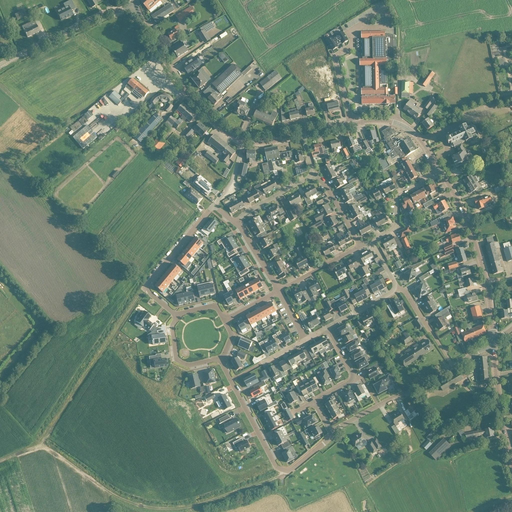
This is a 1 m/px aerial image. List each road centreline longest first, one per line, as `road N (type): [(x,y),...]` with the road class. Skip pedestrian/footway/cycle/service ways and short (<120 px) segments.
road 1 (track): [(145,287),(37,445)]
road 2 (tertiary): [(244,140),(189,96),(135,7)]
road 3 (track): [(192,508),(124,503),(37,445)]
road 4 (tertiary): [(0,66),(99,15),(135,7)]
road 5 (unclassified): [(332,434),(452,366)]
road 6 (residential): [(219,359),(284,471)]
road 7 (tertiary): [(511,464),(494,342)]
